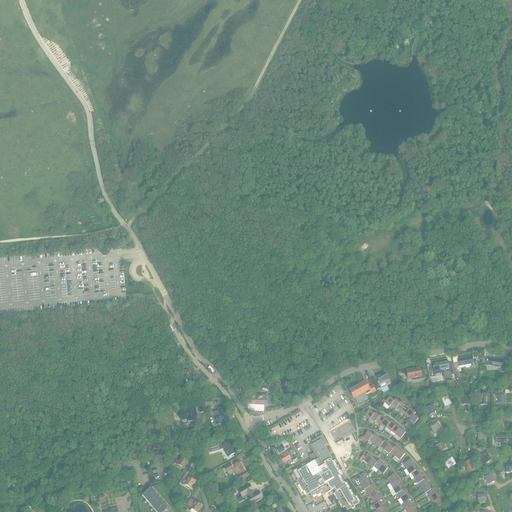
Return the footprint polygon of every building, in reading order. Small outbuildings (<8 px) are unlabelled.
[(458,362),(453,363),(454,364),(455,373),(456,378),(459,377),(458,371),(461,370),(460,367),(459,366),(468,364),(471,364),(472,366),(476,365),(476,364),(475,359),(473,359),(472,356),(458,358),(458,362)] [(502,363),(503,360),(488,358),(487,365),(502,367),(501,372),(504,372),(505,363),(502,363)] [(448,360),(433,363),(435,371),(440,370),(440,373),(444,372),(445,379),(451,378),(450,371),(451,371),(451,374),(455,373),(454,364),(453,363),(449,364),(450,365),(449,365),(448,360)] [(412,368),(406,370),(408,379),(421,377),(422,379),(426,378),(424,369),(420,370),(420,367),(416,368),(412,369),(412,368)] [(376,376),(380,383),(384,381),(387,385),(391,383),(385,372),(380,375),(380,374),(376,376)] [(365,381),(350,390),(354,398),(354,397),(358,403),(368,398),(366,394),(371,392),(371,393),(375,391),(372,385),(369,387),(365,381)] [(251,397),(251,399),(246,399),(246,404),(247,407),(248,408),(249,409),(249,410),(251,410),(252,411),(264,411),(265,405),(266,405),(267,395),(251,394),(251,397)] [(390,396),(386,400),(384,398),(382,401),(384,403),(384,402),(389,406),(396,398),(395,398),(394,400),(390,396)] [(445,406),(451,403),(447,396),(441,399),(445,406)] [(400,402),(396,398),(389,406),(390,405),(395,409),(401,401),(400,402)] [(205,399),(205,403),(199,403),(199,412),(206,411),(205,408),(213,407),(212,399),(205,399)] [(401,401),(395,409),(396,407),(401,411),(406,405),(401,401)] [(411,409),(406,405),(401,411),(405,415),(411,409)] [(425,408),(429,415),(435,412),(431,405),(425,408)] [(180,414),(178,414),(179,418),(181,418),(182,420),(188,418),(188,421),(196,419),(195,416),(196,416),(195,408),(194,408),(193,406),(185,407),(186,410),(180,412),(180,414)] [(219,411),(213,413),(216,424),(222,422),(223,425),(229,423),(225,409),(218,411),(219,411)] [(369,420),(375,412),(374,413),(369,409),(364,416),(369,420)] [(415,412),(411,409),(405,415),(410,419),(409,420),(415,412)] [(374,422),(381,414),(380,416),(375,412),(369,420),(370,418),(374,422)] [(415,412),(409,420),(413,424),(419,418),(414,414),(415,412)] [(381,414),(374,422),(375,422),(376,421),(380,424),(386,418),(381,414)] [(385,428),(392,420),(391,420),(390,422),(386,418),(380,424),(385,428)] [(392,420),(385,428),(386,427),(391,431),(396,424),(392,420)] [(442,432),(441,430),(437,423),(430,427),(434,434),(437,432),(438,434),(442,432)] [(395,434),(401,428),(396,424),(391,431),(395,434)] [(401,428),(395,434),(400,438),(405,432),(401,428)] [(368,441),(374,433),(373,435),(368,431),(363,437),(368,441)] [(486,441),(486,432),(478,432),(478,441),(477,441),(477,442),(479,442),(479,441),(486,441)] [(379,437),(374,433),(368,441),(369,440),(374,444),(379,437)] [(327,444),(322,435),(315,439),(316,443),(310,446),(314,453),(312,454),(316,460),(309,464),(308,463),(293,471),(298,480),(297,481),(303,492),(304,491),(307,495),(310,493),(312,496),(316,494),(317,496),(321,493),(320,492),(323,490),(325,494),(331,491),(333,494),(335,493),(343,508),(345,507),(347,510),(351,508),(352,509),(355,508),(354,506),(359,503),(355,496),(353,497),(344,482),(343,483),(339,476),(340,475),(332,460),(331,461),(330,459),(332,459),(327,451),(324,446),(327,444)] [(379,437),(374,444),(378,447),(385,440),(385,439),(383,441),(379,437)] [(278,448),(276,448),(277,450),(278,450),(280,454),(286,450),(284,446),(289,443),(288,440),(275,443),(278,448)] [(389,443),(385,440),(378,447),(378,448),(380,446),(384,450),(389,443)] [(223,445),(222,443),(208,447),(210,453),(223,449),(228,457),(236,453),(229,441),(223,445)] [(447,448),(447,447),(443,441),(436,445),(436,446),(434,447),(435,450),(438,449),(440,452),(447,448)] [(394,447),(389,443),(384,450),(389,454),(395,446),(394,447)] [(400,450),(395,446),(389,454),(390,452),(395,456),(400,450)] [(400,450),(395,456),(399,460),(405,454),(400,450)] [(293,461),(297,458),(296,455),(293,457),(290,452),(288,454),(287,452),(283,455),(284,456),(281,458),(284,462),(286,460),(287,461),(290,460),(290,459),(291,458),(293,461)] [(484,463),(491,459),(487,452),(480,456),(484,463)] [(368,464),(373,458),(368,454),(367,453),(366,455),(366,456),(366,457),(363,455),(361,458),(363,460),(368,464)] [(175,463),(183,467),(187,461),(181,457),(179,461),(177,460),(175,463)] [(448,468),(456,464),(452,457),(444,461),(448,468)] [(372,468),(379,460),(377,461),(373,458),(368,464),(372,468)] [(406,469),(413,465),(410,459),(403,463),(406,469)] [(379,460),(372,468),(374,466),(378,470),(383,464),(379,460)] [(464,462),(465,464),(464,465),(468,472),(475,468),(471,461),(469,462),(468,460),(464,462)] [(231,464),(224,468),(227,473),(234,468),(238,475),(236,477),(239,481),(251,474),(248,470),(245,472),(244,471),(245,470),(240,462),(233,466),(232,467),(231,464)] [(383,464),(378,470),(383,474),(388,468),(383,464)] [(409,474),(418,469),(416,470),(413,465),(406,469),(409,474)] [(418,469),(409,474),(411,473),(414,478),(421,474),(418,469)] [(495,480),(492,473),(494,472),(493,469),(488,472),(489,474),(485,476),(489,483),(495,480)] [(390,484),(397,479),(394,474),(387,478),(390,484)] [(417,483),(426,478),(424,479),(421,474),(414,478),(417,483)] [(361,484),(368,480),(365,475),(358,479),(361,484)] [(183,482),(190,487),(195,481),(189,477),(186,481),(184,480),(183,482)] [(422,488),(429,483),(426,478),(417,483),(417,484),(419,483),(422,488)] [(400,485),(397,479),(390,484),(393,489),(400,485)] [(364,489),(373,484),(371,485),(368,480),(361,484),(364,489)] [(429,483),(422,488),(425,493),(434,488),(434,487),(432,488),(429,483)] [(263,498),(258,491),(254,493),(249,484),(239,491),(242,496),(246,494),(252,504),(259,500),(260,501),(262,500),(262,499),(263,498)] [(369,494),(376,490),(373,484),(364,489),(364,490),(366,489),(369,494)] [(403,490),(400,485),(393,489),(396,494),(405,489),(403,490)] [(146,499),(154,492),(150,488),(143,494),(146,499)] [(434,488),(425,493),(427,492),(429,497),(437,493),(434,488)] [(401,498),(408,494),(405,489),(396,494),(398,493),(401,498)] [(376,490),(369,494),(372,499),(379,495),(376,490)] [(146,499),(150,503),(157,496),(154,492),(146,499)] [(432,502),(440,498),(437,493),(429,497),(432,502)] [(411,499),(408,494),(401,498),(404,503),(402,504),(411,499)] [(373,505),(382,500),(379,495),(372,499),(374,504),(373,505)] [(153,507),(161,500),(157,496),(150,503),(153,507)] [(190,511),(191,511),(196,511),(201,505),(191,498),(186,505),(192,508),(190,511)] [(440,498),(432,502),(436,508),(443,503),(440,498)] [(405,510),(412,505),(409,500),(411,499),(402,504),(405,510)] [(153,507),(156,510),(164,504),(161,500),(153,507)] [(376,510),(383,506),(380,501),(382,500),(373,505),(376,510)]
